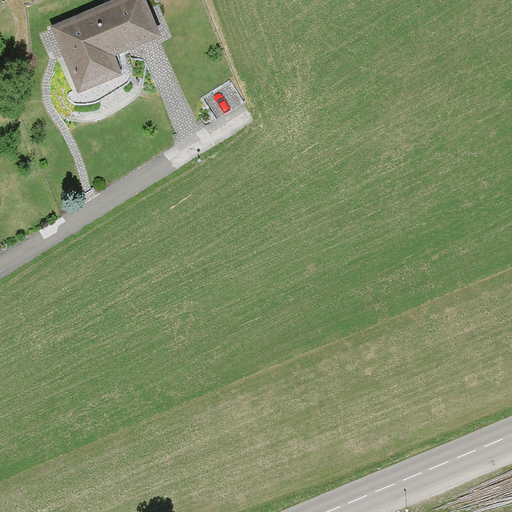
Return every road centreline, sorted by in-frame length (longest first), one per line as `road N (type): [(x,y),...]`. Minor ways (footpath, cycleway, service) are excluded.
road 1 (residential): [(0,267),(248,121)]
road 2 (secondary): [(511,438),(333,511)]
